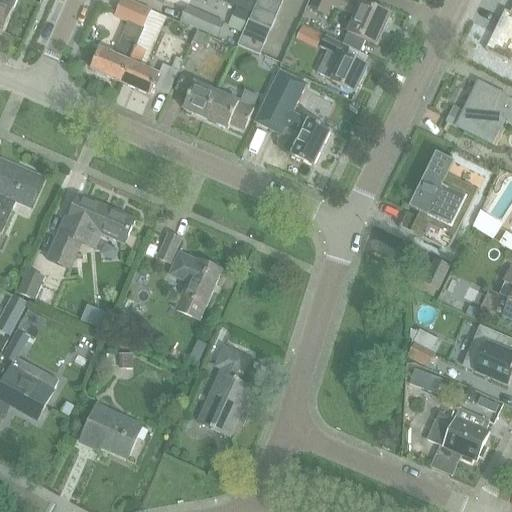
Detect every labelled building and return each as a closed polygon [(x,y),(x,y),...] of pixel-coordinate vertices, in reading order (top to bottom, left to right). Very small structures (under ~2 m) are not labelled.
[(18,0),(0,0),(0,32),(4,35),(18,0)] [(121,85),(142,37),(144,31),(143,31),(151,12),(123,0),(115,19),(129,25),(115,58),(101,52),(92,72),(121,85)] [(279,10),(283,0),(258,0),(258,1),(279,10)] [(326,17),(331,7),(355,18),(348,35),(366,43),(378,48),(391,18),(349,0),(315,0),(311,10),(326,17)] [(274,22),(279,10),(258,1),(253,12),(274,22)] [(217,38),(223,25),(187,8),(181,22),(217,38)] [(243,35),(248,24),(251,16),(236,9),(228,28),(243,35)] [(269,33),(274,22),(253,12),(251,16),(248,24),(269,33)] [(486,54),(504,62),(511,66),(511,17),(506,14),(486,54)] [(264,45),(269,33),(248,24),(243,35),(243,36),(264,45)] [(207,50),(212,39),(197,33),(193,43),(207,50)] [(366,43),(348,35),(343,46),(361,55),(366,43)] [(259,57),(264,45),(243,36),(238,47),(259,57)] [(154,89),(158,79),(160,76),(140,67),(151,41),(142,37),(121,85),(150,97),(154,89)] [(327,55),(317,75),(333,82),(332,84),(356,96),(368,69),(366,68),(370,59),(361,55),(343,46),(327,38),(321,51),(327,55)] [(176,59),(171,70),(179,73),(183,62),(176,59)] [(158,79),(154,89),(169,96),(179,73),(171,70),(164,67),(160,76),(158,79)] [(256,124),(282,136),(277,145),(280,152),(314,169),(331,134),(292,114),(306,87),(281,74),(256,124)] [(184,112),(206,122),(218,94),(181,78),(175,92),(190,98),(184,112)] [(449,124),(467,133),(493,146),(504,123),(511,126),(511,101),(478,85),(464,114),(455,109),(444,132),(445,132),(449,124)] [(245,133),(253,114),(254,110),(218,94),(206,122),(228,131),(230,126),(245,133)] [(423,209),(410,235),(448,254),(479,193),(441,175),(448,161),(437,155),(413,204),(423,209)] [(31,210),(35,200),(43,181),(0,162),(0,235),(0,236),(14,203),(31,210)] [(96,250),(101,237),(125,247),(136,222),(80,197),(68,223),(66,222),(48,262),(72,273),(84,244),(96,250)] [(511,223),(499,218),(493,232),(511,241),(511,240),(511,223)] [(171,267),(174,260),(182,242),(169,236),(158,261),(171,267)] [(180,255),(172,273),(170,277),(189,285),(177,312),(200,323),(222,273),(199,262),(198,263),(180,255)] [(438,292),(450,268),(436,261),(424,285),(438,292)] [(505,318),(511,321),(511,269),(504,284),(505,285),(499,297),(511,303),(505,318)] [(18,295),(35,302),(44,280),(27,273),(18,295)] [(9,278),(1,281),(4,289),(12,286),(9,278)] [(0,331),(10,337),(27,306),(14,300),(0,324),(0,331)] [(469,308),(466,316),(476,321),(479,312),(469,308)] [(28,312),(18,331),(35,340),(45,322),(28,312)] [(511,340),(481,328),(464,368),(476,372),(475,375),(490,381),(509,389),(511,380),(511,340)] [(411,331),(410,341),(415,343),(419,335),(411,331)] [(15,365),(29,340),(19,334),(5,360),(15,365)] [(436,355),(434,354),(416,345),(409,359),(429,369),(436,355)] [(249,361),(225,350),(218,367),(225,370),(211,400),(210,400),(199,425),(230,439),(244,405),(246,406),(254,390),(239,383),(249,361)] [(139,371),(140,359),(124,357),(123,369),(139,371)] [(38,422),(48,405),(53,396),(26,381),(28,377),(13,369),(0,391),(0,412),(6,416),(11,407),(38,422)] [(415,371),(410,386),(422,390),(427,376),(415,371)] [(491,403),(487,411),(496,415),(500,407),(491,403)] [(67,404),(61,414),(68,418),(74,408),(67,404)] [(128,461),(137,443),(142,430),(96,409),(80,444),(100,453),(102,449),(128,461)] [(436,424),(428,442),(444,449),(465,458),(463,461),(472,465),(473,461),(477,463),(479,459),(482,461),(486,452),(482,450),(489,434),(486,433),(489,424),(460,412),(457,420),(441,413),(436,424)]
